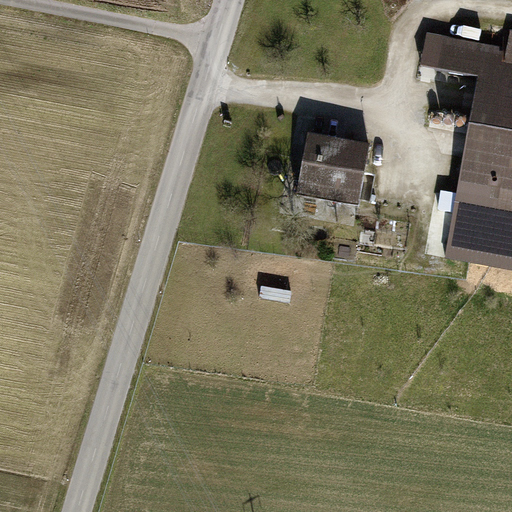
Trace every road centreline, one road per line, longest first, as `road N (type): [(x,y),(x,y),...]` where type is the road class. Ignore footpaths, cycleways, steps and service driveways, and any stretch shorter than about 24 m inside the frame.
road 1 (tertiary): [(229,0),(78,511)]
road 2 (track): [(14,0),(217,40)]
